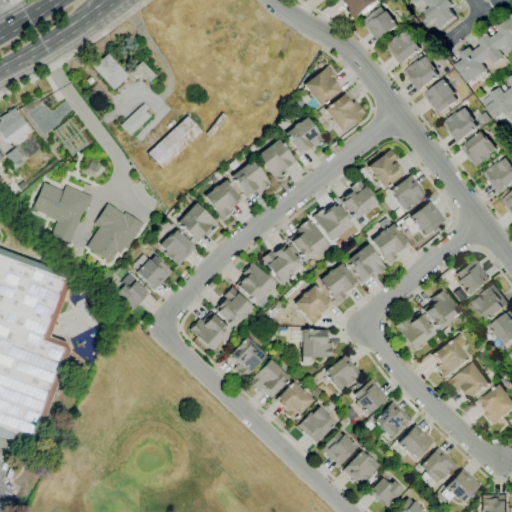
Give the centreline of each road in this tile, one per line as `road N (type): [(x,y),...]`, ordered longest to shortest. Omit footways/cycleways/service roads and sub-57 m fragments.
road 1 (residential): [(344,506),(158,326),(243,239),(400,115)]
road 2 (tertiary): [(274,0),(353,55),(511,269)]
road 3 (residential): [(478,226),(433,256),(366,323),(421,392),(502,459)]
road 4 (primary): [(0,70),(106,4)]
